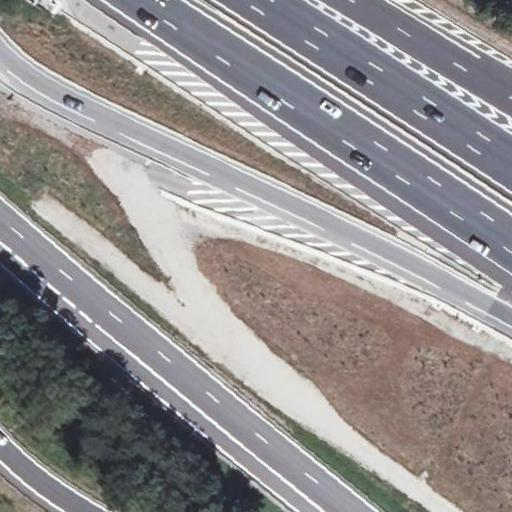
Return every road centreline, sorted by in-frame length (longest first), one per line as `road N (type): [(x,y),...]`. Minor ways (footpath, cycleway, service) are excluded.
road 1 (motorway): [(0,47),(41,84),(511,321)]
road 2 (track): [(451,511),(270,377),(202,290),(93,111)]
road 3 (trunk): [(0,220),(346,511)]
road 4 (motorway): [(153,0),(511,230)]
road 5 (track): [(39,202),(270,377)]
road 6 (motorway): [(511,164),(276,0)]
road 7 (trunk): [(511,123),(301,0)]
